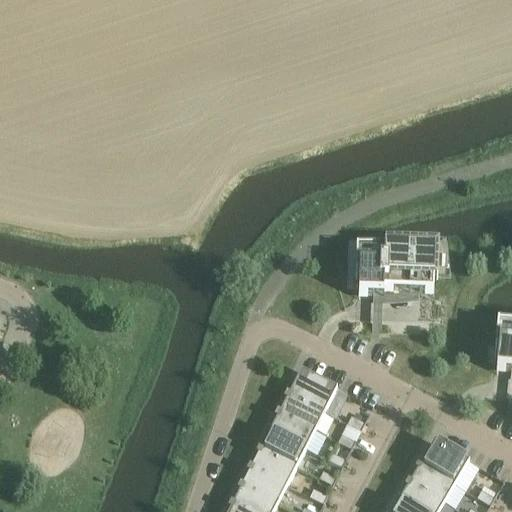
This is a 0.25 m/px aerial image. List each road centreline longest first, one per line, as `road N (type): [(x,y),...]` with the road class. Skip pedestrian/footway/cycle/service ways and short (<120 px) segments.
road 1 (residential): [(408,395),(282,332),(256,333),(199,511)]
road 2 (residential): [(346,511),(408,395)]
road 3 (residential): [(511,457),(408,395)]
